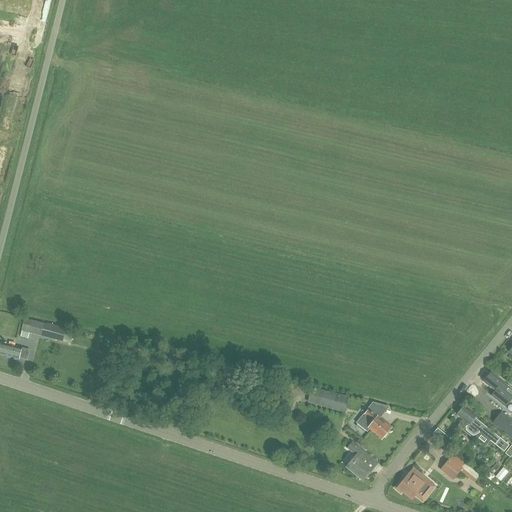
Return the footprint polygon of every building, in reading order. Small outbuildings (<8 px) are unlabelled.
[(30,333),(63,342),(66,329),(46,323),(46,325),(26,320),(21,337),(28,339),(30,333)] [(23,349),(3,343),(0,352),(0,354),(20,360),(20,359),(28,361),(31,351),(23,348),(23,349)] [(126,346),(121,366),(139,370),(144,351),(126,346)] [(105,351),(101,370),(112,372),(116,353),(105,351)] [(169,353),(168,364),(180,366),(182,356),(169,353)] [(488,376),(484,380),(486,381),(485,382),(488,384),(496,391),(492,396),(505,407),(511,398),(511,388),(507,385),(506,384),(492,374),(489,377),(488,376)] [(224,388),(222,397),(229,398),(231,389),(224,388)] [(312,389),(308,405),(345,413),(349,398),(312,389)] [(495,444),(500,438),(475,417),(476,416),(465,407),(458,414),(469,424),(468,426),(468,429),(473,433),(482,433),(495,444)] [(383,438),(385,438),(388,435),(387,433),(391,428),(378,416),(377,417),(369,410),(358,424),(368,433),(371,429),(383,438)] [(511,422),(511,421),(503,430),(511,437),(511,422)] [(364,480),(376,464),(360,451),(361,450),(352,443),(347,448),(356,456),(347,467),(364,480)] [(453,454),(442,468),(455,479),(460,472),(466,464),(453,454)] [(501,459),(495,454),(486,466),(492,471),(493,469),(496,471),(500,466),(497,464),(501,459)] [(506,465),(498,474),(504,478),(511,469),(506,465)] [(486,470),(483,474),(491,481),(495,477),(486,470)] [(403,478),(394,489),(401,494),(403,492),(413,499),(415,496),(417,494),(419,495),(426,486),(419,480),(422,476),(415,471),(410,478),(408,476),(405,480),(403,478)]
